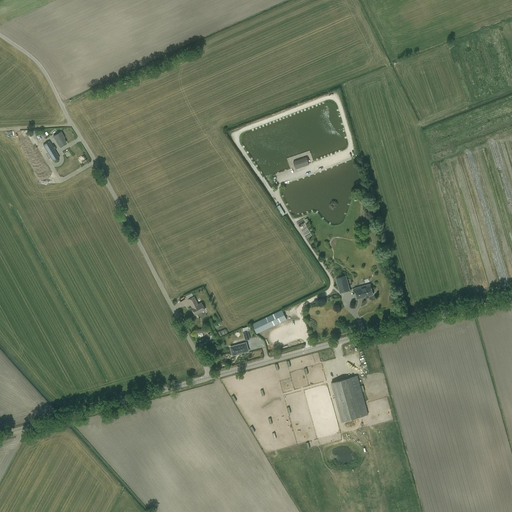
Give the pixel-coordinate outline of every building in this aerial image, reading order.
[(61,132),(53,136),(59,147),(66,143),(62,137),(63,136),(61,132)] [(49,141),(43,145),(50,156),(52,159),(53,161),(59,158),(58,155),(56,152),(49,141)] [(306,157),(293,162),(296,170),(309,165),(306,157)] [(282,216),(285,214),(280,205),(276,207),(282,216)] [(335,278),(340,293),(350,290),(346,275),(335,278)] [(373,295),(372,290),(371,286),(370,286),(371,287),(366,288),(366,287),(362,288),(361,287),(354,288),(356,294),(357,299),(365,297),(365,298),(369,297),(369,296),(373,295)] [(194,315),(205,310),(201,303),(198,304),(193,296),(188,299),(192,307),(191,308),(194,315)] [(284,315),(282,310),(252,324),(254,329),(256,334),(286,319),(284,315)] [(246,327),(242,328),(243,332),(245,340),(250,339),(247,331),(251,330),(250,326),(246,327)] [(246,342),(230,347),(233,355),(248,351),(246,342)] [(368,414),(357,376),(331,383),(342,422),(368,414)]
